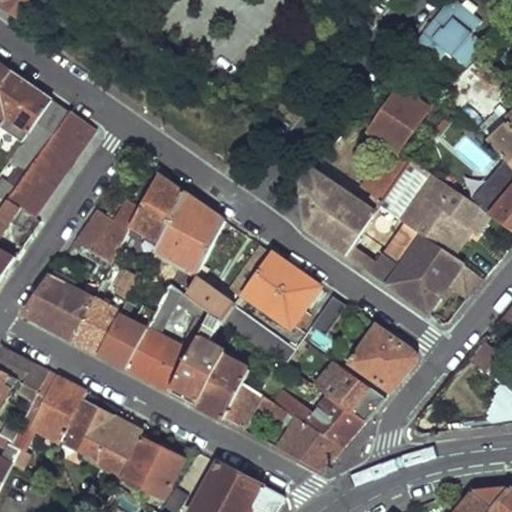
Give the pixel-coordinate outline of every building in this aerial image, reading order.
[(0,0),(0,4),(20,19),(35,0),(0,0)] [(453,0),(451,0),(411,49),(435,68),(439,63),(456,78),(486,45),(473,34),(482,23),(453,0)] [(0,90),(12,73),(0,65),(0,90)] [(0,90),(0,131),(9,118),(31,133),(52,101),(12,73),(0,90)] [(401,151),(432,106),(402,86),(371,131),(397,149),(401,151)] [(31,133),(12,162),(30,173),(70,114),(52,101),(31,133)] [(30,173),(11,202),(36,219),(95,131),(70,114),(30,173)] [(506,157),(511,163),(511,120),(490,141),(506,157)] [(401,151),(397,149),(382,165),(364,190),(374,197),(384,205),(413,163),(414,161),(401,151)] [(511,163),(506,157),(474,205),(494,217),(511,229),(511,163)] [(413,163),(384,205),(404,219),(414,205),(421,209),(440,181),(413,163)] [(306,227),(349,257),(384,205),(374,197),(367,208),(314,170),(302,184),(306,227)] [(144,209),(134,228),(162,242),(187,194),(161,175),(144,209)] [(414,205),(404,219),(426,235),(456,258),(467,241),(455,232),(461,223),(474,232),(481,237),(494,217),(474,205),(440,181),(421,209),(414,205)] [(162,242),(157,251),(199,272),(225,221),(187,194),(162,242)] [(0,218),(11,202),(0,195),(0,218)] [(131,201),(96,256),(114,267),(123,250),(134,228),(144,209),(131,201)] [(11,202),(0,218),(9,224),(10,221),(33,236),(42,223),(36,219),(11,202)] [(486,282),(465,266),(466,264),(456,258),(426,235),(403,267),(381,251),(404,219),(384,205),(349,257),(367,269),(431,314),(452,287),(470,301),(486,282)] [(100,209),(74,245),(82,250),(85,246),(96,245),(113,218),(100,209)] [(461,223),(455,232),(467,241),(474,232),(461,223)] [(0,246),(0,285),(20,257),(0,246)] [(262,246),(239,280),(249,287),(272,253),(262,246)] [(249,287),(244,293),(294,327),(322,288),(272,253),(249,287)] [(96,300),(76,340),(103,355),(124,315),(150,266),(134,257),(118,288),(122,290),(112,309),(96,300)] [(211,311),(225,321),(236,306),(203,283),(207,277),(199,272),(188,294),(192,297),(211,311)] [(53,276),(27,314),(76,340),(96,300),(53,276)] [(327,335),(348,306),(335,296),(314,325),(327,335)] [(192,297),(187,307),(207,321),(211,311),(192,297)] [(158,312),(129,369),(149,379),(170,340),(161,335),(173,311),(161,305),(158,312)] [(124,315),(103,355),(129,369),(158,312),(148,307),(140,323),(124,315)] [(201,333),(172,392),(200,407),(226,357),(228,353),(210,342),(217,330),(234,341),(239,331),(225,321),(211,311),(207,321),(201,333)] [(511,311),(499,326),(511,337),(511,311)] [(378,328),(354,364),(393,391),(415,364),(414,353),(378,328)] [(170,340),(149,379),(172,392),(201,333),(193,329),(187,341),(180,338),(178,344),(170,340)] [(511,425),(511,365),(487,344),(473,360),(509,390),(493,409),(511,425)] [(226,357),(200,407),(226,421),(247,382),(264,349),(258,345),(246,367),(226,357)] [(2,347),(0,350),(0,404),(8,389),(36,404),(51,373),(2,347)] [(316,378),(312,384),(332,399),(367,424),(386,399),(335,362),(320,381),(316,378)] [(36,404),(16,443),(27,448),(18,466),(23,469),(41,430),(67,444),(87,403),(91,394),(51,373),(36,404)] [(247,382),(226,421),(246,431),(260,406),(286,420),(291,412),(278,403),(247,382)] [(287,392),(278,403),(291,412),(301,419),(346,449),(367,424),(332,399),(320,416),(287,392)] [(87,403),(67,444),(99,461),(97,465),(126,478),(145,438),(147,435),(87,403)] [(301,419),(280,448),(327,473),(346,449),(301,419)] [(0,500),(18,466),(27,448),(16,443),(0,433),(0,500)] [(145,438),(126,478),(169,498),(188,461),(145,438)] [(222,462),(195,511),(282,511),(290,498),(222,462)] [(161,511),(121,487),(109,511),(121,511),(125,505),(135,511),(161,511)] [(178,490),(164,511),(182,511),(191,498),(178,490)] [(494,508),(491,511),(511,511),(511,491),(509,490),(494,508)] [(491,511),(494,508),(477,494),(464,509),(460,504),(455,505),(450,511),(491,511)]
